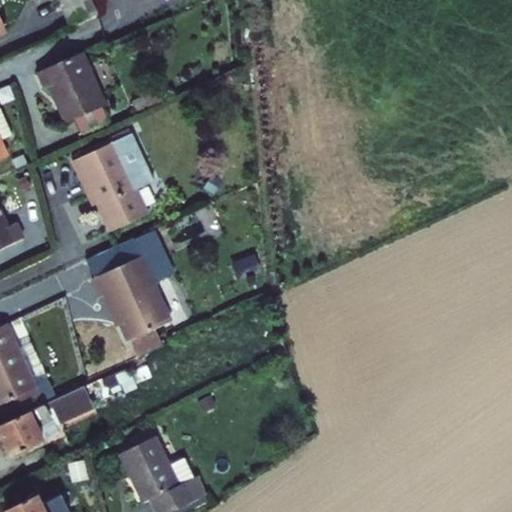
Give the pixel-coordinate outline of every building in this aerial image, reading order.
[(6,0),(0,0),(0,36),(19,28),(6,0)] [(68,0),(77,24),(103,14),(97,0),(68,0)] [(60,84),(77,121),(117,103),(92,49),(46,70),(54,87),(60,84)] [(1,113),(0,109),(0,168),(22,158),(14,141),(27,135),(15,107),(1,113)] [(140,142),(122,150),(79,170),(91,196),(97,194),(118,239),(154,221),(143,198),(161,189),(140,142)] [(0,203),(0,251),(29,238),(23,224),(14,228),(2,202),(0,203)] [(94,268),(102,285),(146,263),(139,247),(94,268)] [(102,285),(99,286),(107,305),(114,302),(134,346),(178,326),(148,263),(146,263),(102,285)] [(55,415),(16,330),(0,337),(0,393),(19,433),(55,415)] [(106,399),(131,391),(123,370),(99,379),(106,399)] [(99,413),(92,396),(55,415),(19,433),(12,436),(26,466),(69,445),(62,431),(99,413)] [(212,487),(188,498),(166,450),(130,466),(151,511),(159,511),(162,511),(206,511),(220,506),(212,487)] [(67,511),(59,494),(23,511),(67,511)]
